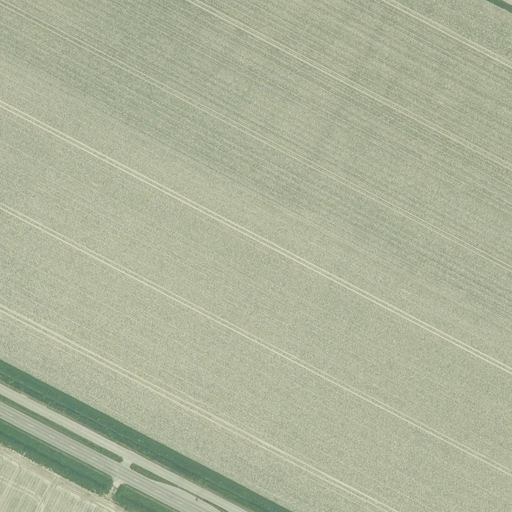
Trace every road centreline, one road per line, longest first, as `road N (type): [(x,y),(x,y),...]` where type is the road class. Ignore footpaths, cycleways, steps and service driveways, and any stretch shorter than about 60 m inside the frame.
road 1 (unclassified): [(130,456),(0,388)]
road 2 (tertiary): [(121,473),(0,410)]
road 3 (unclassified): [(237,511),(130,456)]
